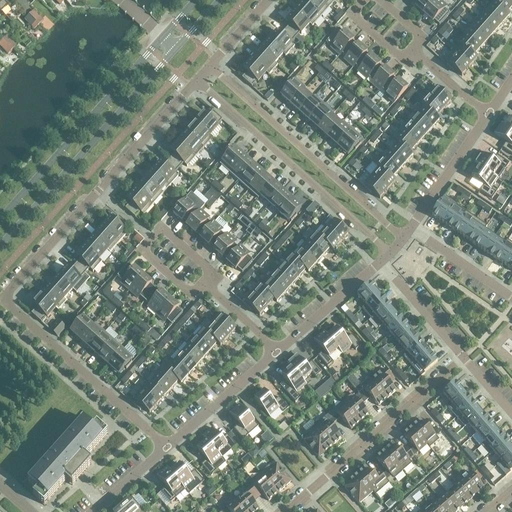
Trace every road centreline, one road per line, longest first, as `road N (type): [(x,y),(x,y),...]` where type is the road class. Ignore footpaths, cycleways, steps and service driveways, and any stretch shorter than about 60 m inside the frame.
road 1 (residential): [(166,448),(2,297),(197,81)]
road 2 (tertiary): [(0,247),(176,48)]
road 3 (residential): [(391,253),(197,81)]
road 4 (residential): [(211,67),(403,238)]
road 5 (tertiary): [(163,36),(0,219)]
road 6 (residential): [(286,511),(462,358)]
road 7 (residential): [(208,287),(216,278),(159,227),(142,250),(193,294)]
road 8 (residential): [(166,448),(276,352)]
road 9 (residential): [(410,229),(487,113)]
road 10 (residential): [(276,352),(380,263)]
road 11 (residential): [(380,263),(462,358)]
road 12 (residential): [(410,229),(511,297)]
